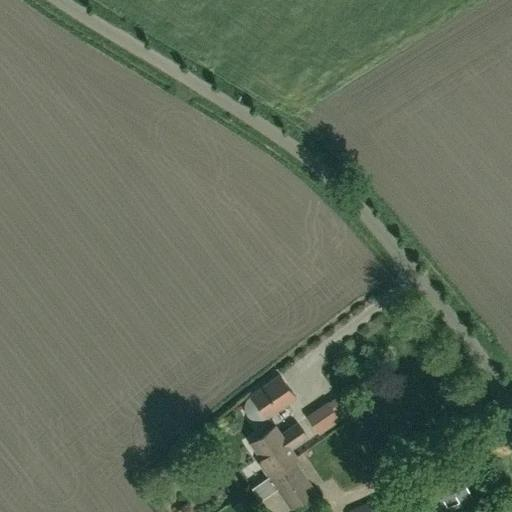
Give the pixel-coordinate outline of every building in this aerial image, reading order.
[(279,375),(251,395),(266,417),(294,397),(279,375)] [(331,409),(311,422),(318,432),(338,419),(331,409)] [(269,476),(292,460),(296,457),(289,447),(305,436),(297,424),(281,435),(274,425),(252,441),(264,459),(260,462),(269,476)] [(292,460),(269,476),(253,487),(260,498),(277,487),(290,507),(314,491),(292,460)] [(458,462),(420,478),(425,490),(434,511),(448,511),(475,501),(458,462)] [(387,494),(351,510),(351,511),(422,511),(415,494),(413,490),(390,500),(387,494)]
